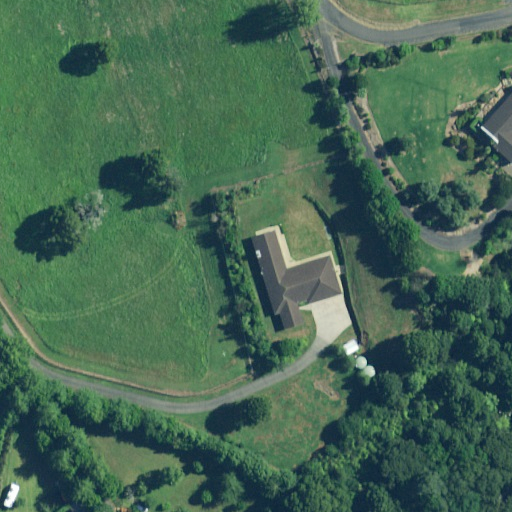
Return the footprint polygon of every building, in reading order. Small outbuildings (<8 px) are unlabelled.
[(511,158),(511,131),(511,130),(511,128),(511,85),(507,87),(508,91),(475,127),(491,141),(486,146),(506,164),(511,158)] [(272,230),(245,238),(269,315),(274,314),(279,330),(298,324),(292,304),(301,301),(303,306),(340,294),(328,254),(284,267),(272,230)] [(338,346),(344,356),(356,348),(350,338),(338,346)] [(360,355),(359,355),(357,356),(356,356),(355,357),(354,358),(354,359),(353,360),(353,361),(353,362),(353,363),(354,364),(354,365),(355,366),(356,367),(357,368),(358,368),(359,368),(360,368),(361,368),(362,368),(361,369),(361,370),(361,371),(361,372),(361,373),(361,374),(362,375),(363,376),(363,377),(364,378),(366,378),(367,378),(368,378),(369,378),(370,378),(371,377),(372,377),(373,376),(373,375),(374,374),(374,373),(374,372),(374,370),(374,369),(373,368),(372,367),(371,366),(370,365),(369,365),(367,365),(366,365),(365,366),(366,365),(366,364),(366,363),(366,362),(366,360),(366,359),(365,358),(365,357),(364,357),(363,356),(362,356),(361,355),(360,355)] [(84,511),(75,501),(67,508),(70,511),(84,511)]
